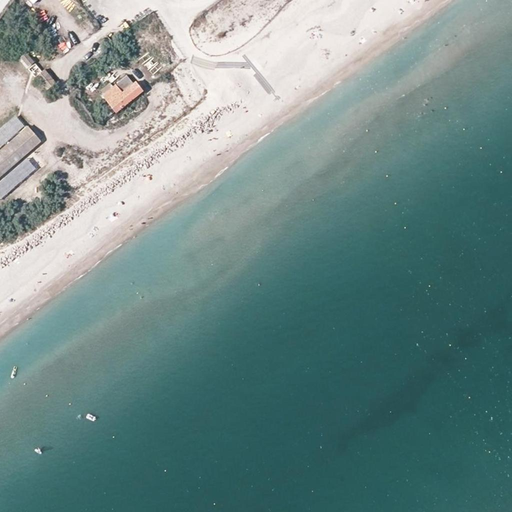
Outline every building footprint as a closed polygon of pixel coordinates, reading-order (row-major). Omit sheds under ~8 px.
[(64,0),(65,0),(72,10),(79,6),(74,0),(64,0)] [(98,6),(93,9),(98,19),(104,16),(98,6)] [(56,43),(63,53),(69,49),(61,39),(56,43)] [(28,66),(34,61),(28,53),(22,58),(28,66)] [(48,90),(55,85),(44,71),(37,76),(48,90)] [(104,95),(117,112),(144,91),(137,81),(122,92),(117,86),(104,95)] [(74,127),(84,136),(91,129),(80,119),(74,127)] [(0,151),(0,176),(41,140),(29,126),(0,151)]
